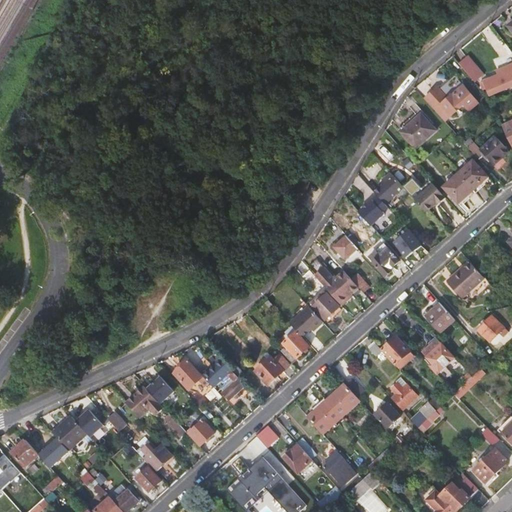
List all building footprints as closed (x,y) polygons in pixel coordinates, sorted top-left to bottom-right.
[(469,55),(459,63),(474,81),(484,73),(469,55)] [(511,68),(507,71),(505,66),(496,71),(498,75),(483,82),(490,96),(511,86),(511,68)] [(480,102),(455,75),(440,88),(438,87),(425,98),(435,109),(445,121),(465,103),(471,110),(480,102)] [(398,129),(416,149),(437,130),(419,110),(398,129)] [(511,121),(503,126),(511,146),(511,121)] [(468,147),(480,160),(485,155),(494,164),(508,151),(495,136),(481,149),(474,142),(468,147)] [(470,137),(464,142),(468,147),(474,142),(470,137)] [(384,162),(393,172),(399,167),(390,157),(384,162)] [(473,160),(458,173),(473,190),(488,177),(473,160)] [(385,182),(374,192),(385,205),(404,188),(391,173),(383,180),(385,182)] [(473,190),(458,173),(443,187),(458,204),(473,190)] [(433,183),(414,199),(426,213),(437,203),(438,204),(446,197),(433,183)] [(338,221),(344,229),(348,226),(341,218),(338,221)] [(398,228),(403,224),(399,220),(394,224),(398,228)] [(422,245),(408,230),(407,231),(404,228),(397,234),(400,237),(393,243),(406,258),(422,245)] [(368,238),(374,245),(380,239),(375,233),(368,238)] [(358,249),(347,235),(340,242),(338,240),(330,246),(340,257),(341,256),(345,260),(358,249)] [(368,256),(386,277),(394,270),(392,269),(400,262),(388,248),(387,249),(383,244),(368,256)] [(462,297),(484,278),(470,263),(465,268),(460,272),(458,270),(447,279),(462,297)] [(353,279),(352,280),(359,287),(363,293),(370,287),(358,274),(356,276),(353,273),(354,272),(348,266),(345,270),(353,279)] [(325,267),(314,275),(323,285),(341,306),(348,300),(346,298),(351,294),(359,287),(352,280),(344,271),(335,279),(325,267)] [(315,292),(323,285),(314,275),(310,271),(303,277),(315,292)] [(314,306),(326,320),(339,308),(327,295),(314,306)] [(294,314),(297,318),(310,307),(306,303),(294,314)] [(442,332),(455,320),(440,303),(426,316),(442,332)] [(297,318),(291,323),(294,327),(303,337),(315,326),(317,328),(324,322),(310,307),(297,318)] [(478,329),(491,342),(502,331),(505,335),(508,332),(492,315),(478,329)] [(288,348),(283,353),(291,363),(311,345),(303,337),(294,327),(280,339),(288,348)] [(397,336),(381,351),(382,352),(395,366),(411,352),(397,336)] [(377,356),(382,352),(381,351),(374,342),(368,348),(377,356)] [(432,363),(429,366),(437,375),(455,357),(442,343),(426,357),(432,363)] [(204,376),(185,355),(178,361),(182,366),(174,373),(190,391),(201,382),(207,388),(211,384),(205,377),(204,376)] [(256,371),(267,385),(289,365),(280,356),(274,361),(271,358),(256,371)] [(222,359),(204,376),(205,377),(211,384),(214,387),(228,375),(235,382),(223,393),(230,401),(234,397),(239,392),(244,388),(237,380),(239,378),(232,371),(222,359)] [(236,367),(232,371),(239,378),(243,374),(236,367)] [(37,372),(31,368),(26,374),(33,378),(37,372)] [(455,393),(459,397),(476,381),(477,382),(486,373),(481,368),(473,376),(471,377),(464,384),(455,393)] [(460,380),(464,384),(471,377),(468,373),(460,380)] [(161,377),(148,388),(161,403),(174,391),(161,377)] [(364,390),(352,377),(345,384),(356,397),(364,390)] [(344,383),(325,400),(341,418),(360,401),(356,397),(344,383)] [(392,399),(402,410),(417,396),(407,385),(403,389),(399,385),(393,390),(397,394),(392,399)] [(145,386),(126,403),(141,419),(151,409),(153,412),(162,404),(161,403),(148,388),(145,386)] [(197,396),(192,401),(203,413),(208,408),(206,406),(210,403),(205,397),(201,401),(197,396)] [(325,400),(323,398),(312,407),(314,410),(307,417),(323,434),(341,418),(325,400)] [(434,398),(429,402),(436,411),(440,407),(441,406),(434,398)] [(420,410),(428,419),(436,411),(429,402),(420,410)] [(156,415),(165,407),(162,404),(153,412),(156,415)] [(376,414),(388,428),(400,417),(387,404),(376,414)] [(86,413),(76,422),(87,433),(91,437),(103,426),(104,427),(110,421),(108,420),(96,406),(87,414),(86,413)] [(443,410),(440,407),(436,411),(428,419),(418,428),(422,432),(440,414),(439,414),(443,410)] [(115,414),(108,420),(110,421),(119,431),(125,425),(115,414)] [(501,431),(500,432),(511,443),(511,415),(504,424),(506,427),(501,431)] [(72,417),(54,434),(69,450),(87,433),(76,422),(72,417)] [(180,437),(186,431),(173,417),(167,422),(180,437)] [(189,433),(201,446),(203,444),(215,433),(203,420),(189,433)] [(270,424),(258,435),(269,447),(281,437),(270,424)] [(493,445),(499,439),(488,428),(482,433),(493,445)] [(303,438),(297,443),(298,444),(311,459),(317,454),(303,438)] [(40,455),(26,440),(11,453),(25,468),(40,455)] [(143,446),(137,452),(145,461),(156,472),(172,457),(162,445),(157,449),(151,443),(145,448),(143,446)] [(209,451),(203,444),(201,446),(200,447),(206,454),(209,451)] [(298,474),(313,460),(311,459),(298,444),(292,449),(287,453),(283,457),(298,474)] [(140,466),(145,461),(137,452),(133,447),(128,452),(140,466)] [(378,458),(382,462),(392,453),(388,449),(378,458)] [(474,470),(486,483),(508,461),(496,449),(474,470)] [(343,485),(357,472),(338,450),(327,460),(329,463),(324,467),(330,473),(331,472),(343,485)] [(20,470),(5,454),(0,457),(0,483),(3,480),(6,483),(20,470)] [(291,511),(298,511),(307,505),(263,457),(249,469),(252,473),(232,492),(245,506),(265,487),(269,491),(271,489),(277,496),(275,498),(279,503),(281,501),(284,504),(282,506),(287,511),(289,509),(291,511)] [(368,468),(371,472),(382,462),(378,458),(368,468)] [(137,479),(149,492),(161,481),(149,468),(137,479)] [(252,473),(249,469),(226,490),(242,508),(245,506),(232,492),(252,473)] [(381,483),(371,472),(364,479),(355,487),(358,490),(349,498),(359,509),(368,500),(365,497),(381,483)] [(456,511),(479,490),(462,472),(440,494),(436,491),(428,499),(438,510),(436,511),(452,511),(454,510),(456,511)] [(110,497),(90,474),(86,479),(106,501),(95,511),(124,511),(115,502),(110,497)] [(360,474),(341,492),(346,496),(355,487),(364,479),(360,474)] [(66,488),(62,483),(53,491),(58,496),(66,488)] [(123,485),(110,497),(115,502),(128,491),(123,485)] [(128,491),(115,502),(124,511),(126,511),(138,501),(128,491)] [(336,496),(341,501),(346,496),(341,492),(336,496)] [(45,498),(39,503),(44,508),(50,503),(45,498)] [(22,511),(29,511),(31,511),(39,503),(36,500),(22,511)] [(32,511),(40,511),(44,508),(39,503),(31,511),(32,511)]
